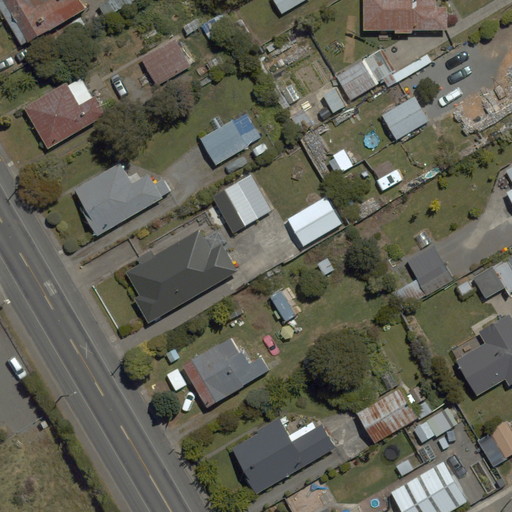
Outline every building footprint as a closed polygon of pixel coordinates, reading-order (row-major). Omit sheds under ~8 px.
[(91,0),(0,0),(0,3),(32,56),(100,14),(91,0)] [(272,0),(281,16),(310,0),(272,0)] [(362,0),(363,33),(393,32),(393,36),(417,36),(417,32),(449,31),(449,8),(438,8),(438,0),(362,0)] [(178,38),(141,60),(159,89),(195,67),(178,38)] [(374,53),(340,74),(356,100),(390,79),(374,53)] [(473,64),(481,77),(454,93),(478,132),(511,111),(511,81),(509,83),(499,66),(491,53),(473,64)] [(131,63),(104,82),(123,109),(150,89),(131,63)] [(81,74),(25,109),(52,151),(107,117),(81,74)] [(412,97),(379,115),(395,143),(428,125),(412,97)] [(213,120),(218,128),(199,140),(215,166),(264,136),(248,110),(227,123),(221,115),(213,120)] [(349,145),(332,154),(342,174),(359,165),(349,145)] [(122,165),(76,192),(87,212),(82,215),(98,242),(169,200),(148,164),(129,176),(122,165)] [(254,172),(211,197),(234,234),(276,209),(254,172)] [(356,231),(334,243),(343,259),(365,247),(356,231)] [(213,256),(199,234),(131,277),(142,295),(134,300),(152,328),(244,269),(229,246),(213,256)] [(331,256),(317,263),(326,280),(340,272),(331,256)] [(511,264),(507,257),(478,274),(495,303),(511,292),(511,264)] [(419,276),(393,289),(403,308),(429,294),(419,276)] [(471,277),(453,286),(460,299),(477,290),(471,277)] [(511,316),(477,335),(483,346),(460,358),(479,394),(503,381),(509,392),(511,390),(511,316)] [(213,411),(274,372),(263,355),(252,362),(234,334),(184,366),(213,411)] [(403,391),(361,414),(378,444),(420,420),(403,391)] [(452,405),(429,419),(441,437),(464,423),(452,405)] [(511,423),(507,416),(488,429),(509,459),(511,457),(511,423)] [(258,490),(309,460),(334,445),(319,420),(294,435),(284,419),(234,450),(258,490)] [(445,459),(390,492),(401,511),(450,511),(470,500),(445,459)]
